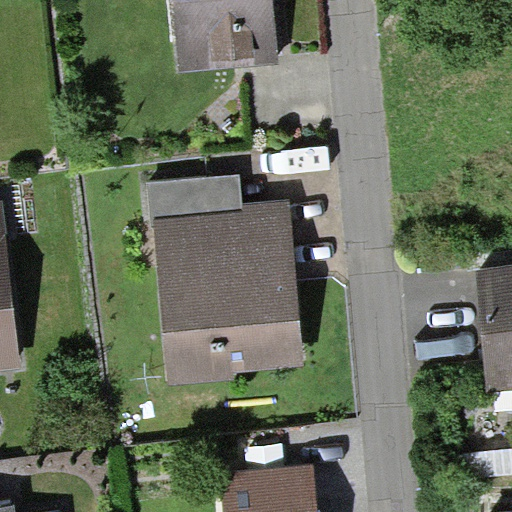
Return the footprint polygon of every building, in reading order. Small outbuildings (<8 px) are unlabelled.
[(174,0),(181,71),(281,62),(275,0),(174,0)] [(237,176),(154,183),(171,385),(238,379),(237,372),(306,366),(297,255),(292,199),(240,204),(237,176)] [(0,205),(0,374),(21,372),(4,205),(0,205)] [(511,263),(472,267),(483,393),(511,390),(511,263)] [(316,511),(313,466),(223,473),(225,511),(316,511)] [(6,511),(5,499),(0,499),(0,511),(60,511),(59,508),(26,511),(6,511)]
